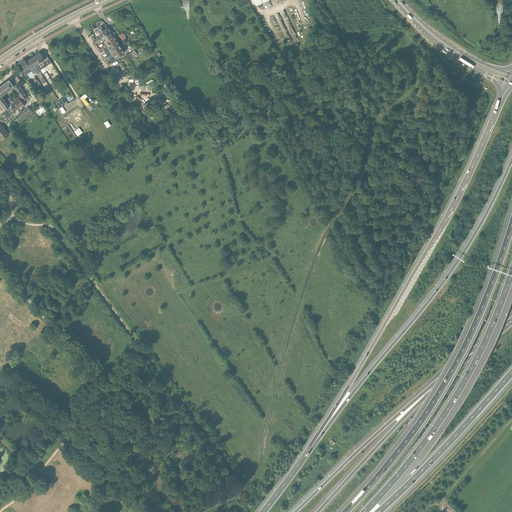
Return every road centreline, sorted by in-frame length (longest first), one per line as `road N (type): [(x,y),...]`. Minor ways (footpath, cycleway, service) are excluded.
road 1 (trunk): [(508,82),(450,209),(310,448)]
road 2 (trunk): [(511,160),(445,279),(310,448)]
road 3 (motorway): [(511,222),(447,378),(345,511)]
road 4 (motorway): [(366,511),(457,392),(511,273)]
road 5 (motorway): [(504,326),(295,511)]
road 6 (motorway): [(504,326),(318,511)]
road 7 (motorway): [(378,511),(511,373)]
road 8 (tertiary): [(0,61),(107,0)]
road 9 (track): [(91,281),(52,227),(12,218),(0,225)]
